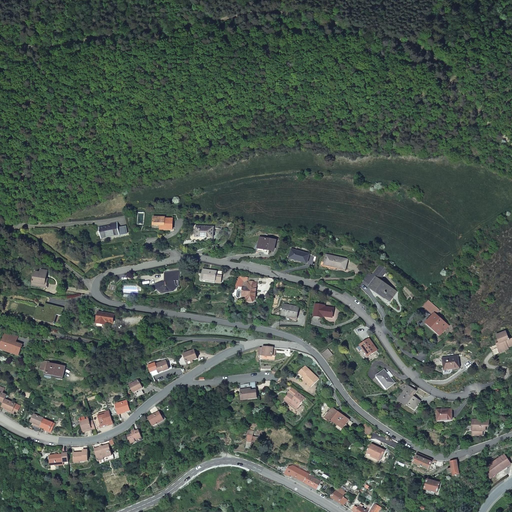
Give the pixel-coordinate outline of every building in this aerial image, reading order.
[(154,217),(154,225),(161,225),(164,226),(164,230),(172,230),(173,219),(165,219),(165,218),(154,217)] [(117,222),(110,223),(111,226),(99,228),(101,238),(119,235),(120,234),(118,228),(117,222)] [(196,226),(195,237),(213,238),(214,227),(196,226)] [(262,252),(269,253),(269,250),(274,251),(276,241),(260,238),(258,248),(262,249),(262,252)] [(310,254),(292,249),(289,257),(298,259),(298,260),(307,263),(310,254)] [(329,266),(345,270),(348,259),(327,255),(324,265),(329,266)] [(397,292),(380,280),(382,278),(381,277),(385,272),(387,273),(389,270),(380,264),(372,275),(369,272),(364,280),(371,285),(370,287),(377,292),(378,291),(391,300),(397,292)] [(33,283),(47,285),(48,278),(46,278),(47,270),(41,269),(40,273),(35,272),(33,283)] [(218,272),(203,270),(202,279),(216,281),(215,282),(221,283),(223,271),(218,270),(218,272)] [(161,293),(177,290),(175,281),(179,281),(179,277),(180,276),(179,271),(165,274),(166,283),(157,285),(157,290),(160,290),(161,293)] [(255,300),(257,282),(252,282),(248,282),(248,277),(239,276),(236,286),(243,287),(242,297),(246,297),(246,298),(246,299),(247,300),(248,302),(249,303),(251,303),(253,303),(254,302),(255,302),(255,300)] [(33,286),(47,288),(49,278),(48,278),(47,285),(33,283),(33,286)] [(391,300),(378,291),(377,292),(390,301),(391,300)] [(434,315),(427,323),(440,335),(449,325),(436,314),(440,309),(429,300),(424,306),(434,315)] [(282,315),(296,318),(298,307),(284,304),(282,315)] [(314,316),(323,317),(323,316),(332,318),(334,308),(324,307),(325,305),(315,304),(314,316)] [(40,311),(38,318),(56,323),(58,315),(62,316),(64,309),(48,305),(47,308),(38,306),(37,310),(40,311)] [(40,311),(37,310),(34,319),(55,324),(56,323),(38,318),(40,311)] [(114,315),(99,312),(97,323),(104,324),(104,322),(113,323),(114,315)] [(500,352),(509,349),(508,347),(511,345),(511,338),(509,340),(505,331),(496,335),(497,339),(495,340),(495,342),(498,341),(499,343),(496,344),(500,352)] [(4,350),(13,353),(12,354),(18,356),(21,349),(21,348),(22,346),(15,344),(17,337),(5,334),(1,345),(5,346),(4,350)] [(364,348),(370,356),(377,350),(370,339),(357,348),(360,351),(363,349),(364,348)] [(259,355),(273,356),(275,356),(275,349),(273,349),(273,348),(268,347),(262,347),(262,348),(259,348),(259,355)] [(327,359),(332,355),(328,349),(322,354),(327,359)] [(194,350),(183,354),(185,357),(186,361),(187,363),(197,359),(194,350)] [(459,368),(458,355),(442,358),(444,371),(459,368)] [(165,361),(155,364),(159,373),(164,371),(169,369),(166,360),(165,361)] [(54,363),(43,361),(41,370),(46,371),(45,376),(45,377),(46,378),(50,378),(51,378),(52,377),(53,375),(62,377),(64,367),(54,365),(54,363)] [(159,373),(155,364),(155,363),(148,365),(153,375),(159,373)] [(299,372),(305,378),(303,380),(311,387),(319,379),(305,366),(299,372)] [(377,376),(387,389),(395,383),(390,378),(387,373),(384,370),(377,376)] [(130,385),(134,392),(143,388),(139,380),(138,381),(135,382),(134,383),(130,385)] [(405,391),(398,400),(406,406),(407,404),(414,409),(420,401),(413,396),(416,391),(408,386),(405,384),(400,387),(405,391)] [(305,398),(292,388),(289,392),(290,393),(295,396),(294,397),(289,394),(284,401),(289,404),(289,403),(296,409),(301,402),(305,398)] [(250,390),(241,391),(242,399),(248,398),(248,400),(257,399),(256,390),(251,391),(250,390)] [(17,404),(5,399),(4,403),(2,407),(6,408),(13,412),(17,404)] [(117,412),(125,410),(125,412),(130,411),(127,401),(115,404),(117,412)] [(332,422),(343,429),(346,424),(349,420),(333,408),(329,413),(325,418),(332,423),(332,422)] [(438,420),(452,420),(451,409),(437,410),(438,420)] [(105,414),(98,416),(98,417),(96,418),(96,420),(94,420),(96,427),(101,425),(101,427),(109,424),(110,425),(114,424),(109,410),(105,412),(105,414)] [(153,427),(158,424),(157,423),(163,419),(161,416),(159,412),(148,419),(153,427)] [(328,412),(323,419),(341,432),(343,431),(348,425),(346,424),(343,429),(332,422),(332,423),(325,418),(329,413),(328,412)] [(44,418),(35,414),(31,422),(34,423),(36,424),(35,426),(40,428),(41,427),(44,419),(44,418)] [(54,423),(44,419),(41,427),(49,430),(50,427),(52,428),(54,423)] [(88,419),(80,421),(83,431),(92,428),(92,429),(95,428),(93,420),(89,421),(88,419)] [(473,427),(473,431),(472,435),(483,436),(483,431),(485,432),(486,427),(489,427),(489,420),(472,419),(472,426),(473,427)] [(362,430),(370,435),(374,429),(365,424),(362,430)] [(132,435),(128,436),(129,441),(130,441),(131,444),(136,442),(134,439),(136,439),(137,441),(142,438),(139,430),(136,432),(135,429),(131,433),(132,435)] [(379,459),(382,454),(384,455),(386,451),(371,444),(367,453),(368,454),(366,457),(379,463),(381,460),(379,459)] [(112,456),(109,445),(105,446),(105,448),(101,449),(101,448),(94,450),(98,462),(104,460),(104,458),(112,456)] [(83,453),(74,453),(75,462),(88,462),(87,450),(83,450),(83,453)] [(62,454),(49,456),(50,466),(55,465),(55,466),(64,465),(64,463),(68,463),(67,453),(62,454)] [(418,454),(417,455),(416,455),(413,463),(429,471),(432,462),(428,460),(429,458),(423,456),(418,454)] [(510,464),(503,454),(483,468),(490,478),(506,467),(510,464)] [(448,474),(452,473),(453,476),(459,475),(457,463),(456,460),(450,461),(450,465),(451,468),(447,469),(448,474)] [(292,476),(304,482),(308,475),(308,474),(292,465),(290,467),(289,467),(286,472),(292,476)] [(308,475),(304,482),(316,489),(319,484),(320,481),(313,478),(315,475),(311,473),(309,476),(308,475)] [(440,483),(427,479),(425,490),(437,493),(440,483)] [(339,502),(343,505),(347,500),(343,497),(344,497),(343,496),(345,493),(338,488),(331,497),(339,502)]
